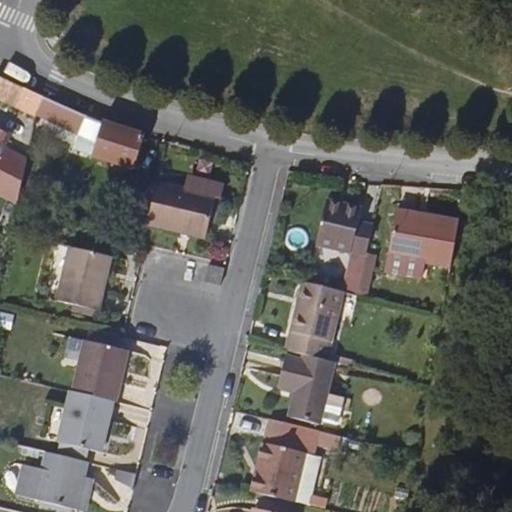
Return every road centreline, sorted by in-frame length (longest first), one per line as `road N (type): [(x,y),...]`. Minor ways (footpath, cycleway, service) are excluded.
road 1 (residential): [(270,147),(179,511)]
road 2 (residential): [(270,147),(114,106),(0,48)]
road 3 (residential): [(511,170),(270,147)]
